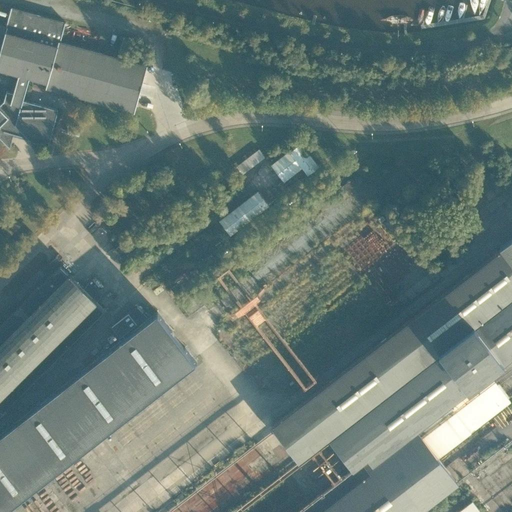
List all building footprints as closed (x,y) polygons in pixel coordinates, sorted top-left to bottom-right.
[(8,29),(0,27),(0,73),(20,79),(14,96),(7,95),(2,112),(0,109),(0,134),(47,150),(57,112),(25,103),(31,84),(47,88),(46,94),(136,117),(149,69),(61,46),(66,24),(14,10),(8,29)] [(306,137),(275,160),(290,178),(308,164),(313,170),(326,161),(306,137)] [(262,149),(239,165),(246,173),(266,157),(262,149)] [(261,187),(221,217),(234,232),(273,202),(261,187)] [(382,228),(395,244),(404,237),(392,221),(382,228)] [(511,355),(511,235),(273,423),(302,455),(330,434),(355,463),(365,456),(373,466),(311,511),(420,511),(462,479),(444,453),(511,399),(511,397),(491,372),(511,355)] [(0,327),(0,422),(108,315),(61,268),(0,327)] [(9,511),(205,362),(161,312),(0,433),(0,511),(9,511)] [(166,511),(177,504),(126,444),(67,488),(87,511),(166,511)] [(467,511),(457,500),(440,511),(467,511)]
